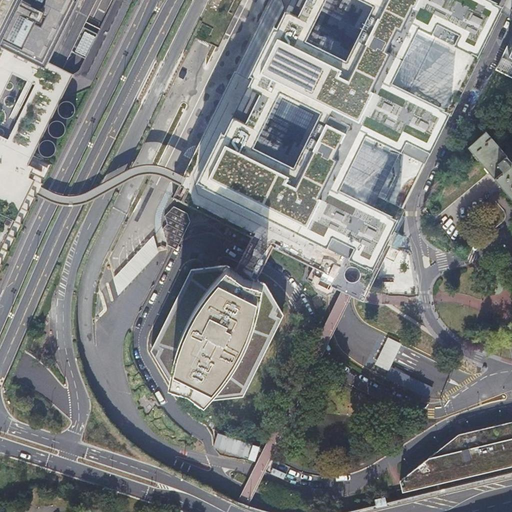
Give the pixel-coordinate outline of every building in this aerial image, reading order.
[(23,0),(0,0),(0,47),(4,39),(23,0)] [(23,0),(4,39),(17,45),(31,52),(49,61),(78,0),(23,0)] [(288,0),(200,181),(267,213),(293,226),(303,231),(320,239),(326,242),(372,265),(385,238),(396,216),(325,182),(354,124),(426,158),(450,110),(377,75),(405,18),(477,51),(498,9),(501,4),(491,0),(288,0)] [(60,110),(61,113),(62,114),(64,115),(66,116),(69,116),(71,115),(74,113),(75,111),(75,110),(76,107),(75,104),(74,102),(71,100),(69,99),(66,99),(64,100),(62,101),(60,103),(59,105),(59,108),(60,110)] [(50,129),(51,132),(53,134),(55,135),(57,136),(60,135),(63,134),(65,133),(66,131),(67,129),(67,126),(66,123),(64,121),(61,119),(58,119),(57,119),(54,120),(52,122),(50,125),(50,127),(50,129)] [(511,163),(485,131),(468,148),(478,160),(429,201),(431,203),(425,209),(431,216),(437,211),(440,214),(442,212),(488,172),(501,187),(511,200),(511,163)] [(40,149),(41,152),(42,152),(44,154),(47,156),(50,156),(53,155),(55,153),(56,152),(57,149),(57,146),(56,143),(54,141),(52,140),(50,139),(47,139),(45,140),(42,142),(41,143),(40,146),(40,149)] [(164,235),(164,237),(175,242),(186,219),(190,222),(191,221),(191,220),(188,212),(176,206),(166,214),(169,222),(162,231),(164,235)] [(175,242),(164,237),(166,243),(167,246),(176,250),(191,221),(190,222),(186,219),(175,242)] [(394,242),(392,245),(397,247),(398,246),(400,247),(405,237),(403,236),(403,235),(398,232),(397,235),(394,242)] [(323,285),(330,288),(331,286),(333,281),(335,277),(342,264),(329,258),(326,264),(323,270),(321,275),(318,281),(317,282),(323,285)] [(153,345),(151,349),(171,382),(180,342),(187,325),(205,293),(229,264),(228,263),(223,264),(219,264),(204,266),(200,267),(192,268),(153,345)] [(197,393),(207,399),(234,366),(247,344),(259,311),(265,281),(254,279),(246,275),(238,271),(238,270),(229,264),(205,293),(187,325),(180,342),(171,382),(181,386),(182,385),(190,387),(198,392),(197,393)] [(208,400),(245,396),(285,315),(265,281),(259,311),(247,344),(234,366),(207,399),(208,400)] [(403,492),(511,466),(511,421),(458,434),(400,481),(403,492)]
